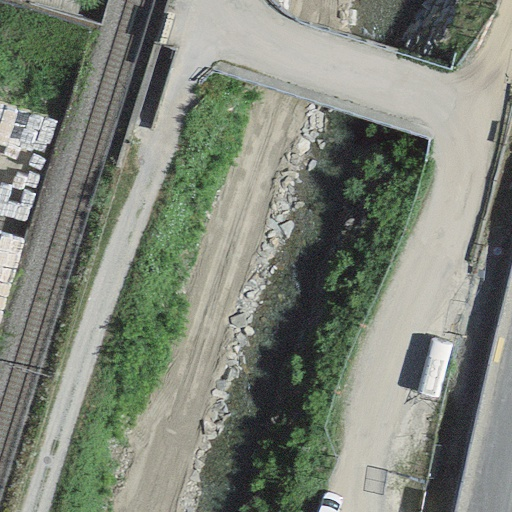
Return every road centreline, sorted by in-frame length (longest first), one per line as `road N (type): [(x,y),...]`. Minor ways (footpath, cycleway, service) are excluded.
road 1 (track): [(339,511),(391,401),(469,119),(197,34)]
road 2 (track): [(197,34),(34,511)]
